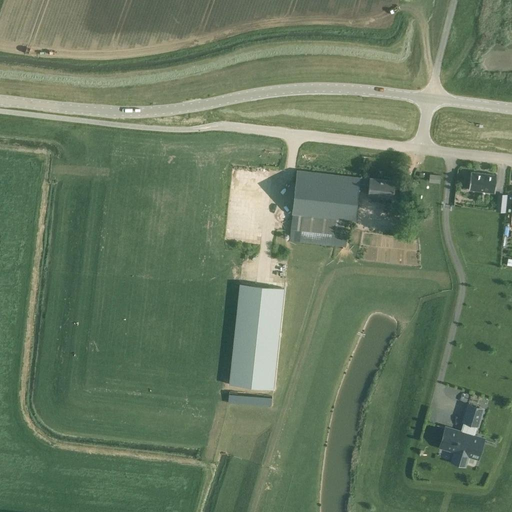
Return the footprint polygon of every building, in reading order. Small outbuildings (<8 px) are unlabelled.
[(292,215),(289,241),(300,242),(345,247),(346,245),(349,221),(354,221),(358,193),(368,195),(367,196),(377,197),(377,199),(383,200),(383,198),(393,199),(394,191),(395,181),(370,178),(369,179),(360,178),(359,178),(297,171),(296,181),(294,198),(292,214),(292,215)] [(471,171),(469,190),(495,193),(497,174),(471,171)] [(430,174),(429,182),(440,183),(440,176),(430,174)] [(496,202),(495,211),(505,212),(507,194),(497,193),(496,202)] [(241,283),(230,384),(273,389),(284,288),(241,283)] [(446,428),(440,447),(457,452),(455,458),(465,461),(467,455),(477,458),(483,439),(473,436),(481,409),(469,406),(462,431),(467,433),(465,440),(460,439),(462,432),(461,432),(446,428)]
